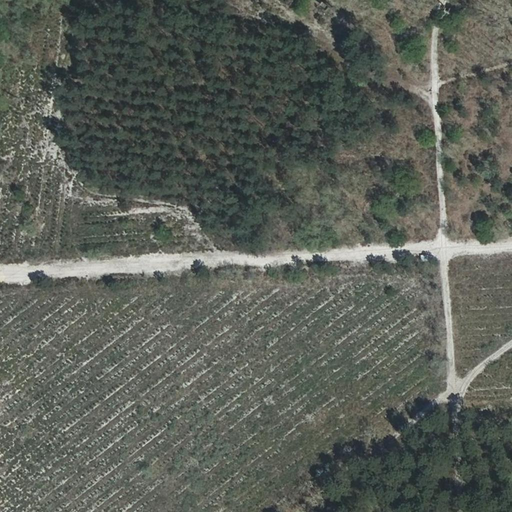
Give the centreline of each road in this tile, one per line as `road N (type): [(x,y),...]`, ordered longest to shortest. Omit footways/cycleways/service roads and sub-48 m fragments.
road 1 (track): [(441,0),(433,18),(461,511)]
road 2 (track): [(511,244),(0,270)]
road 3 (track): [(511,346),(300,511)]
